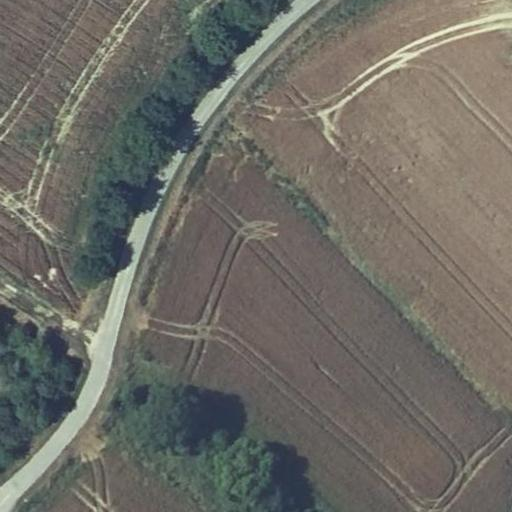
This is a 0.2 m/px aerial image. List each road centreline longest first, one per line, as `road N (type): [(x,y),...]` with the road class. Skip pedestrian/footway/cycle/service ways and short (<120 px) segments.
road 1 (unclassified): [(305,0),(228,77),(178,142),(138,230),(93,389),(0,508)]
road 2 (track): [(0,273),(108,340)]
